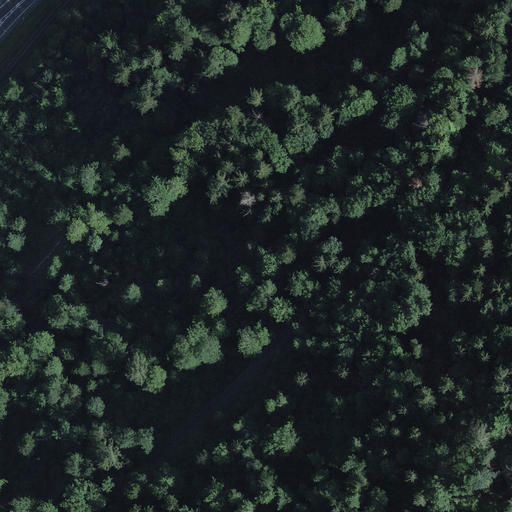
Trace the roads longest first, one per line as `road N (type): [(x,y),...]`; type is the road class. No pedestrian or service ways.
road 1 (track): [(0,311),(144,159),(236,101),(363,69),(445,8)]
road 2 (unclassified): [(94,511),(478,172),(511,162)]
